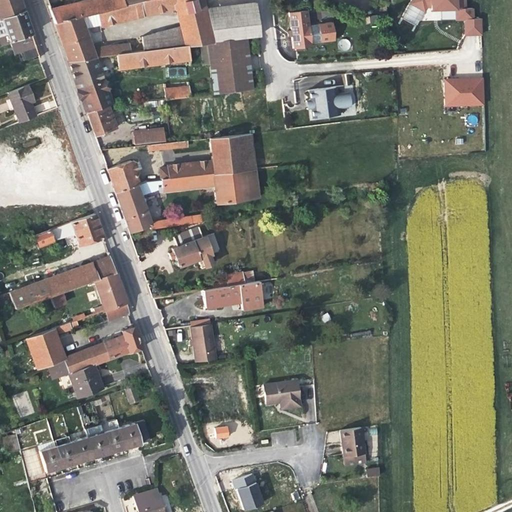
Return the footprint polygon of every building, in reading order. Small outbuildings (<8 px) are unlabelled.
[(0,0),(0,18),(23,11),(18,0),(0,0)] [(142,0),(85,0),(75,3),(78,17),(80,16),(97,12),(142,0)] [(142,0),(97,12),(100,25),(100,26),(175,7),(181,31),(184,45),(187,45),(206,43),(212,42),(204,8),(201,0),(142,0)] [(465,0),(411,0),(409,4),(429,15),(454,13),(454,21),(463,22),(464,36),(482,37),(481,19),(474,20),(473,9),(466,8),(465,0)] [(78,17),(75,3),(49,9),(54,23),(78,17)] [(259,35),(255,3),(204,8),(212,42),(245,38),(259,35)] [(308,26),(307,10),(288,12),(290,30),(291,36),(293,48),(311,46),(310,42),(308,26)] [(39,56),(23,11),(0,18),(0,36),(7,34),(11,44),(16,42),(20,52),(23,61),(39,56)] [(100,25),(97,12),(80,16),(84,29),(100,25)] [(91,48),(84,29),(80,16),(78,17),(54,23),(67,60),(94,57),(103,55),(102,47),(91,48)] [(332,23),(318,25),(320,41),(334,39),(332,23)] [(320,41),(318,25),(308,26),(310,42),(320,41)] [(184,45),(181,31),(141,36),(143,50),(184,45)] [(251,88),(245,38),(212,42),(206,43),(212,93),(251,88)] [(20,52),(16,42),(11,44),(14,54),(20,52)] [(129,52),(128,44),(102,47),(103,55),(116,54),(129,52)] [(189,60),(187,45),(184,45),(143,50),(129,52),(116,54),(118,68),(189,60)] [(110,103),(94,57),(67,60),(86,112),(107,105),(110,103)] [(444,107),(484,106),(484,76),(443,78),(444,107)] [(19,123),(37,115),(32,101),(34,100),(28,85),(7,93),(19,123)] [(189,96),(188,86),(163,89),(165,99),(189,96)] [(336,94),(336,87),(309,90),(310,100),(311,109),(312,118),(339,115),(338,108),(350,107),(349,93),(336,94)] [(115,128),(107,105),(86,112),(94,135),(115,128)] [(468,115),(468,124),(477,124),(477,115),(468,115)] [(163,141),(162,128),(132,132),(133,144),(163,141)] [(254,168),(250,133),(209,138),(211,160),(159,166),(160,178),(244,170),(254,168)] [(187,146),(187,140),(150,144),(151,150),(187,146)] [(137,184),(134,175),(135,174),(137,172),(133,162),(130,160),(106,169),(114,191),(136,185),(137,184)] [(258,197),(254,168),(244,170),(248,199),(258,197)] [(248,199),(244,170),(160,178),(161,187),(165,190),(213,184),(215,204),(248,200),(248,199)] [(149,223),(137,188),(146,184),(145,181),(137,184),(136,185),(114,191),(128,232),(150,225),(149,223)] [(102,237),(94,213),(70,221),(73,230),(69,231),(72,239),(76,238),(78,245),(102,237)] [(201,222),(200,215),(174,219),(175,226),(201,222)] [(175,226),(174,219),(149,223),(150,225),(150,229),(175,226)] [(210,254),(204,236),(201,237),(198,227),(172,236),(176,246),(171,248),(172,251),(174,258),(177,266),(197,259),(198,264),(209,260),(207,255),(210,254)] [(49,229),(34,235),(38,246),(54,240),(49,229)] [(14,308),(50,296),(61,292),(93,280),(115,272),(109,256),(8,292),(14,308)] [(243,283),(241,271),(225,274),(226,281),(212,283),(212,288),(243,283)] [(125,303),(115,272),(93,280),(102,306),(93,309),(95,313),(125,303)] [(262,306),(258,280),(243,283),(212,288),(202,290),(205,307),(240,302),(241,310),(262,306)] [(61,292),(50,296),(53,307),(65,303),(61,292)] [(128,312),(125,303),(105,310),(108,320),(128,312)] [(63,358),(55,335),(69,330),(68,328),(71,327),(69,322),(26,338),(37,369),(47,365),(51,364),(62,360),(68,374),(93,364),(128,351),(129,352),(141,348),(133,327),(121,331),(122,333),(102,341),(102,343),(63,358)] [(214,359),(209,324),(189,327),(194,362),(214,359)] [(68,374),(62,360),(51,364),(56,378),(68,374)] [(56,378),(51,364),(47,365),(52,379),(56,378)] [(102,389),(93,364),(68,374),(77,398),(102,389)] [(299,405),(295,380),(262,384),(264,403),(279,401),(280,408),(299,405)] [(133,386),(124,389),(129,402),(138,399),(133,386)] [(20,417),(34,413),(27,391),(13,396),(20,417)] [(145,442),(150,439),(142,421),(137,423),(145,442)] [(139,443),(133,422),(117,427),(123,448),(131,445),(139,443)] [(102,432),(100,425),(84,430),(85,436),(91,457),(99,455),(108,452),(102,432)] [(225,426),(213,427),(214,438),(227,436),(225,426)] [(117,450),(123,448),(117,427),(102,432),(108,452),(117,450)] [(364,454),(360,427),(339,430),(344,465),(355,463),(354,455),(364,454)] [(68,442),(67,436),(53,440),(55,445),(68,442)] [(91,457),(85,436),(70,441),(76,462),(85,459),(91,457)] [(54,446),(53,440),(36,445),(44,471),(51,469),(60,466),(54,446)] [(76,462),(70,441),(68,442),(55,445),(54,446),(60,466),(68,464),(76,462)] [(365,462),(364,454),(354,455),(355,463),(365,462)] [(375,476),(374,468),(365,469),(366,477),(375,476)] [(243,509),(262,503),(251,473),(231,480),(234,489),(235,489),(243,509)] [(136,511),(162,511),(156,490),(132,497),(136,511)]
